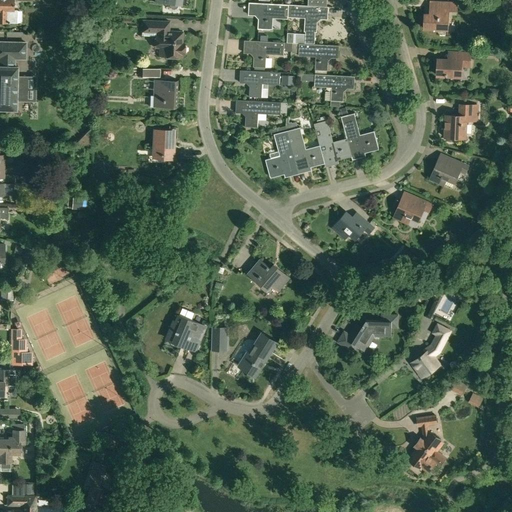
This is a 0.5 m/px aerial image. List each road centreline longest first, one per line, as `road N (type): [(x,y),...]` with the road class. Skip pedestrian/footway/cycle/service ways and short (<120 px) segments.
road 1 (residential): [(217,0),(205,133),(221,168),(267,211)]
road 2 (residential): [(267,211),(338,279),(337,302),(304,356)]
road 3 (residential): [(352,0),(405,154)]
road 4 (residential): [(390,0),(420,98),(420,125),(405,154)]
road 5 (residential): [(405,154),(384,175),(267,211)]
